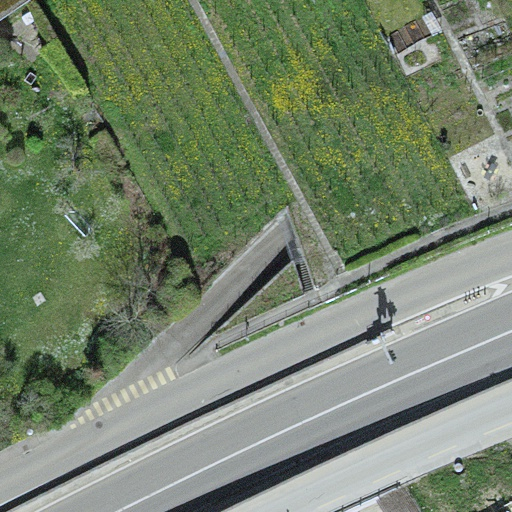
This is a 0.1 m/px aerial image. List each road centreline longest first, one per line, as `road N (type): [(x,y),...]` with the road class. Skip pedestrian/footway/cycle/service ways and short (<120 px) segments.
road 1 (tertiary): [(511,256),(389,300),(0,484)]
road 2 (trunk): [(511,329),(109,511)]
road 3 (tertiary): [(286,511),(511,406)]
